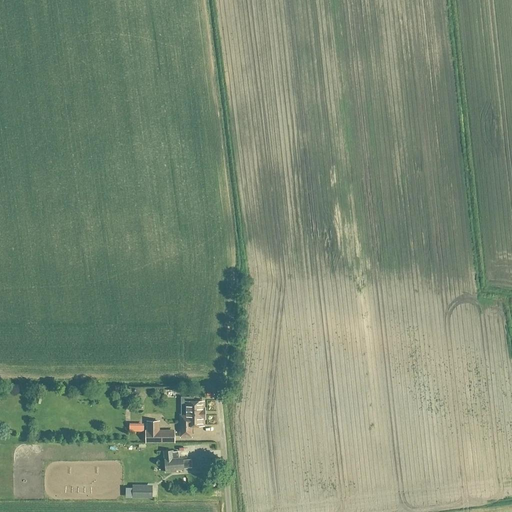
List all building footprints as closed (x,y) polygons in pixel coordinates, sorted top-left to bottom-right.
[(169,387),(170,398),(179,397),(178,387),(169,387)] [(180,436),(191,436),(191,425),(203,425),(203,418),(205,418),(205,409),(203,409),(203,401),(186,401),(186,415),(180,415),(180,436)] [(160,420),(147,420),(147,430),(146,430),(146,443),(175,443),(175,429),(160,429),(160,420)] [(183,460),(183,458),(180,459),(179,450),(173,451),(165,451),(166,470),(184,469),(184,468),(192,468),(191,459),(183,460)] [(153,498),(153,484),(133,484),(133,498),(153,498)]
